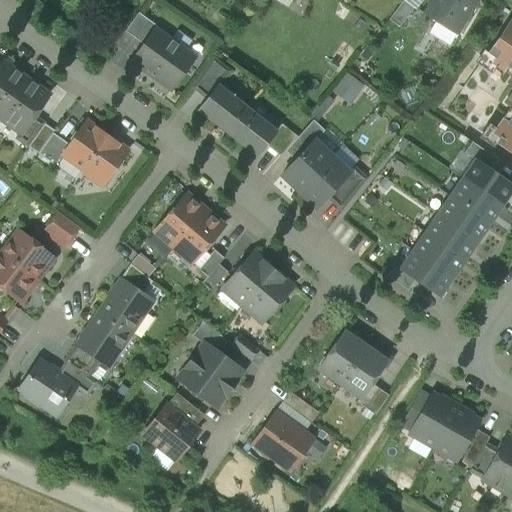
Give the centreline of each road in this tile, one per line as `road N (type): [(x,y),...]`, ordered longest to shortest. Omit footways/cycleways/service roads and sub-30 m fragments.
road 1 (residential): [(0,377),(178,142)]
road 2 (residential): [(205,469),(336,278)]
road 3 (residential): [(178,142),(0,13)]
road 4 (residential): [(336,278),(178,142)]
road 5 (residential): [(464,359),(336,278)]
road 6 (residential): [(110,511),(0,463)]
